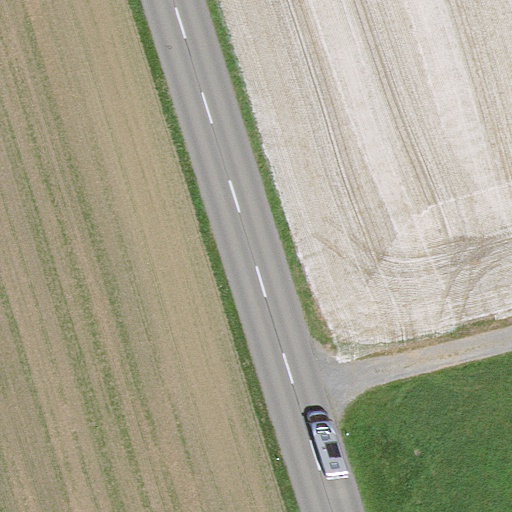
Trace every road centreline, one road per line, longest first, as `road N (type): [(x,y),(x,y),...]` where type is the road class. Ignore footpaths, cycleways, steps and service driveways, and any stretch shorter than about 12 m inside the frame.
road 1 (secondary): [(175,0),(334,511)]
road 2 (track): [(293,379),(511,328)]
